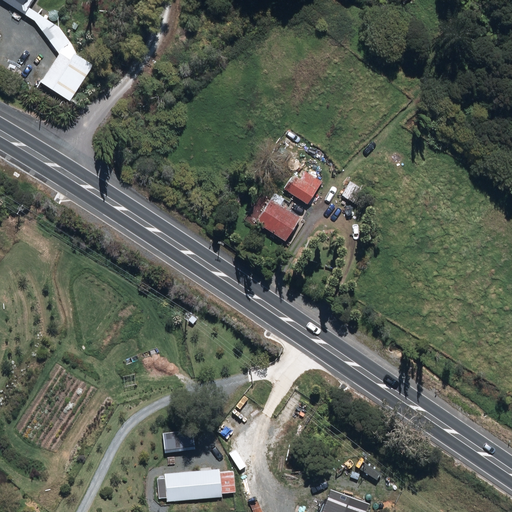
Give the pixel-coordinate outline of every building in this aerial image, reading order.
[(31,6),(35,0),(0,0),(33,21),(57,54),(39,83),(70,102),(95,62),(77,51),(49,13),(46,16),(31,6)] [(298,97),(308,104),(290,131),(324,153),(369,83),(335,61),(320,85),(310,78),(298,97)] [(292,174),(283,189),(318,209),(331,186),(305,171),(301,179),(292,174)] [(349,180),(340,196),(352,203),(361,187),(349,180)] [(299,219),(268,201),(255,223),(286,242),(299,219)] [(242,398),(216,429),(225,437),(235,425),(241,430),(258,411),(242,398)] [(255,459),(255,473),(268,473),(268,459),(255,459)] [(166,498),(166,501),(224,497),(224,493),(238,492),(236,469),(223,470),(223,466),(162,471),(162,476),(156,477),(157,499),(166,498)]
